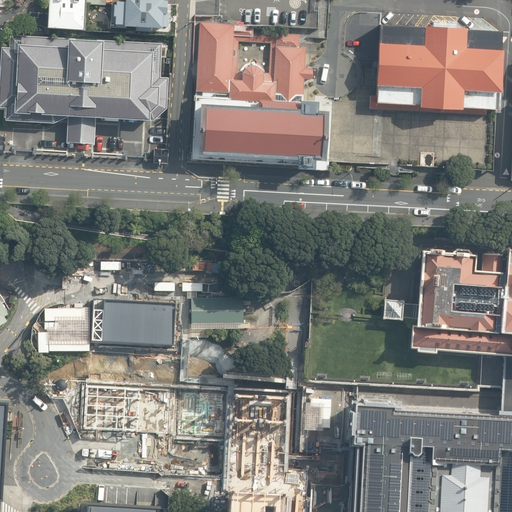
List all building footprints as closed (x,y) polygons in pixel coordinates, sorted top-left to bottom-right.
[(49,0),(49,14),(48,27),(84,29),(86,29),(87,4),(106,5),(106,0),(49,0)] [(125,24),(125,25),(163,27),(163,26),(169,26),(170,11),(168,11),(168,0),(125,0),(126,1),(117,1),(117,4),(115,4),(114,16),(116,16),(115,23),(125,24)] [(195,70),(194,97),(229,99),(230,80),(232,80),(234,36),(235,25),(198,23),(195,70)] [(254,32),(254,29),(254,26),(235,25),(234,36),(253,37),(254,32)] [(463,110),(463,108),(498,110),(501,48),(502,32),(447,29),(382,25),(377,104),(421,106),(421,108),(463,110)] [(254,32),(253,37),(234,36),(232,80),(243,81),(244,72),(237,72),(239,42),(271,43),(270,74),(264,73),(264,82),(274,82),(277,33),(254,32)] [(300,34),(277,33),(274,82),(277,82),(276,101),(302,103),(304,103),(305,79),(313,79),(313,74),(313,69),(306,69),(307,48),(299,48),(300,45),(300,43),(300,34)] [(10,47),(2,47),(0,82),(0,107),(7,107),(6,120),(54,123),(68,116),(67,143),(70,143),(70,142),(92,143),(92,144),(95,144),(97,116),(155,119),(167,108),(169,77),(161,76),(163,43),(105,40),(105,39),(70,37),(70,38),(11,35),(10,47)] [(230,80),(229,99),(276,101),(277,82),(274,82),(264,82),(264,73),(261,69),(257,67),(252,66),(247,69),(244,72),(243,81),(232,80),(230,80)] [(276,101),(229,99),(194,97),(191,161),(298,166),(298,170),(316,171),(317,159),(322,160),(324,137),(325,114),(319,114),(320,104),(304,103),(302,103),(276,101)] [(167,149),(154,148),(154,160),(154,162),(168,163),(169,149),(167,149)] [(431,250),(423,250),(419,304),(405,304),(405,301),(385,299),(383,317),(383,319),(403,321),(403,318),(417,319),(417,322),(417,327),(413,326),(411,349),(418,349),(418,353),(438,354),(438,351),(482,354),(504,356),(511,356),(511,248),(510,248),(508,249),(508,251),(510,253),(491,252),(490,253),(484,253),(483,270),(477,269),(478,254),(473,254),(469,249),(457,248),(453,252),(445,251),(445,250),(431,249),(431,250)] [(0,327),(8,322),(5,317),(9,315),(8,313),(0,299),(0,327)] [(511,356),(504,356),(482,354),(480,387),(511,389),(511,356)] [(395,400),(350,399),(349,408),(346,407),(344,433),(347,434),(347,444),(350,444),(347,511),(511,511),(511,410),(395,404),(395,400)] [(0,411),(0,504),(3,504),(7,438),(9,412),(0,411)] [(161,511),(162,507),(155,507),(146,506),(137,506),(128,505),(120,505),(112,504),(104,504),(87,503),(87,507),(89,508),(88,511),(161,511)]
